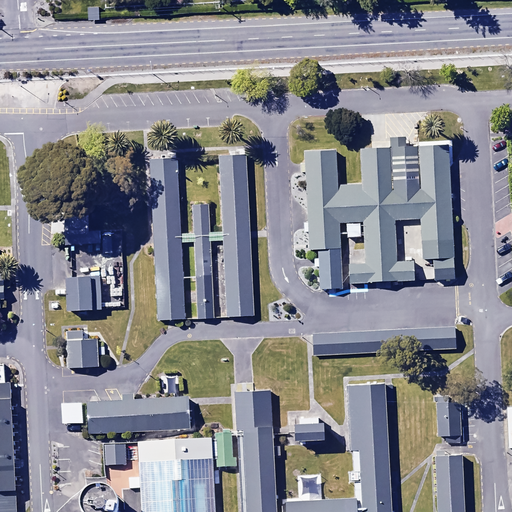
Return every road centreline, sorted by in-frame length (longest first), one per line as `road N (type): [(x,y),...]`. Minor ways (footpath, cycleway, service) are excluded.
road 1 (trunk): [(18,49),(511,24)]
road 2 (unclassified): [(476,101),(21,123)]
road 3 (unclassified): [(328,311),(296,327),(178,334),(118,378),(36,384)]
road 4 (unclassified): [(21,123),(33,342)]
road 5 (unclassified): [(494,511),(484,304)]
road 6 (unclassified): [(484,304),(476,101)]
road 7 (unclassified): [(328,311),(484,304)]
road 8 (unclassified): [(36,384),(41,511)]
